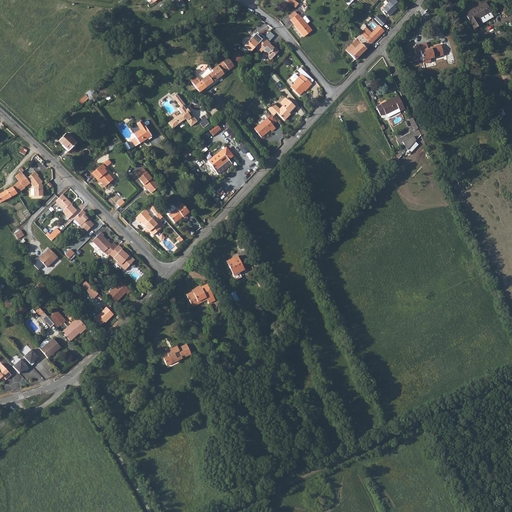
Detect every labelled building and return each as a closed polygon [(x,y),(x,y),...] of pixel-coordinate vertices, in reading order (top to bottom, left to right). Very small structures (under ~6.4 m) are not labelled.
[(387,0),(389,2),(383,8),(389,15),(396,8),(394,7),(397,3),(393,0),(387,0)] [(486,2),(466,14),(475,28),(494,16),(486,2)] [(297,14),(291,19),(294,23),(294,24),(304,36),(312,30),(307,23),(310,21),(305,16),(302,18),(302,17),(301,18),(298,14),(297,14)] [(377,15),(374,18),(380,24),(383,20),(377,15)] [(367,27),(360,33),(371,44),(384,31),(379,25),(372,32),(367,27)] [(360,33),(359,31),(354,36),(357,39),(346,50),(356,59),(371,44),(360,33)] [(259,43),(253,37),(245,45),(252,51),(256,47),(259,43)] [(259,43),(256,47),(262,53),(264,50),(266,52),(268,52),(270,54),(271,58),(274,58),(279,53),(277,49),(278,48),(266,37),(259,43)] [(427,41),(415,44),(416,51),(421,49),(422,55),(420,55),(420,58),(421,59),(423,59),(424,62),(430,61),(430,58),(444,55),(441,44),(428,47),(427,41)] [(239,54),(235,58),(240,63),(244,59),(239,54)] [(234,65),(228,57),(212,69),(208,64),(195,74),(196,76),(190,80),(199,91),(229,70),(234,65)] [(296,83),(292,87),(300,95),(309,86),(310,87),(313,84),(312,83),(304,74),(306,72),(302,68),(300,70),(303,74),(299,77),(297,74),(295,74),(292,77),(292,79),(295,81),(295,82),(296,83)] [(306,72),(304,74),(312,83),(315,80),(306,72)] [(275,85),(280,80),(275,74),(270,79),(275,85)] [(374,102),(379,101),(375,84),(370,85),(374,102)] [(90,91),(80,100),(83,104),(90,98),(93,102),(97,99),(90,91)] [(281,102),(284,105),(289,99),(287,96),(281,102)] [(400,96),(377,107),(381,116),(385,114),(386,114),(399,108),(402,112),(406,110),(400,96)] [(198,123),(194,116),(192,118),(189,114),(187,111),(189,110),(180,99),(177,101),(182,108),(179,110),(183,114),(179,117),(176,120),(170,124),(174,129),(183,122),(184,123),(187,120),(192,127),(198,123)] [(274,102),(269,108),(274,115),(277,112),(285,119),(291,113),(290,112),(296,105),(289,99),(284,105),(281,109),(274,102)] [(269,117),(256,128),(263,137),(272,129),(273,131),(277,128),(269,117)] [(140,120),(129,128),(139,143),(151,134),(140,120)] [(218,123),(209,129),(213,136),(222,130),(218,123)] [(66,133),(59,140),(69,150),(76,142),(66,133)] [(120,141),(117,138),(109,143),(112,147),(120,141)] [(403,143),(407,152),(416,142),(414,138),(403,143)] [(222,150),(208,161),(215,171),(216,171),(229,160),(223,151),(222,150)] [(103,163),(92,172),(98,179),(99,178),(105,186),(115,179),(105,167),(106,167),(103,163)] [(135,174),(138,178),(146,171),(143,168),(135,174)] [(16,194),(18,193),(25,188),(24,187),(30,183),(26,178),(21,171),(15,176),(18,181),(12,186),(0,193),(0,201),(0,202),(12,196),(16,194)] [(35,171),(26,178),(30,183),(34,187),(34,197),(43,196),(42,185),(41,185),(40,184),(41,183),(42,182),(38,176),(38,175),(35,171)] [(146,171),(138,178),(143,184),(144,184),(151,193),(158,187),(146,171)] [(63,194),(56,201),(65,210),(63,211),(69,218),(77,210),(71,204),(72,203),(63,194)] [(191,214),(182,203),(176,208),(175,206),(173,206),(167,211),(167,213),(175,223),(183,217),(185,219),(191,214)] [(145,209),(138,216),(154,234),(160,228),(148,215),(149,214),(145,209)] [(83,210),(74,218),(86,232),(94,224),(85,215),(86,213),(83,210)] [(138,216),(135,218),(139,223),(140,222),(145,227),(144,228),(144,230),(146,232),(148,232),(149,231),(152,235),(154,234),(138,216)] [(57,227),(48,236),(52,239),(61,231),(57,227)] [(19,239),(25,235),(21,229),(15,234),(19,239)] [(105,252),(109,255),(110,254),(114,250),(117,246),(114,242),(111,244),(103,236),(105,235),(102,232),(93,240),(104,252),(105,252)] [(114,250),(110,254),(118,261),(122,266),(121,267),(125,271),(134,261),(126,254),(122,250),(123,249),(119,245),(117,246),(114,250)] [(50,248),(40,258),(48,266),(59,256),(50,248)] [(71,249),(65,254),(69,257),(74,252),(71,249)] [(127,253),(126,254),(134,261),(135,260),(127,253)] [(238,253),(226,259),(233,272),(239,269),(240,272),(245,269),(238,253)] [(257,274),(253,276),(258,286),(262,284),(257,274)] [(132,290),(120,279),(117,282),(119,284),(107,295),(115,303),(127,292),(129,293),(132,290)] [(86,280),(82,284),(94,296),(98,292),(86,280)] [(41,283),(35,289),(43,298),(50,292),(41,283)] [(201,288),(194,292),(198,300),(206,296),(207,298),(209,302),(215,298),(207,283),(200,286),(201,288)] [(193,290),(186,294),(191,304),(198,300),(194,292),(193,290)] [(3,304),(8,310),(15,304),(10,298),(3,304)] [(18,308),(22,314),(28,309),(24,304),(18,308)] [(107,307),(95,319),(101,325),(106,319),(107,320),(114,314),(107,307)] [(57,311),(50,318),(55,324),(59,328),(61,326),(65,330),(63,332),(71,341),(80,332),(81,333),(88,327),(79,318),(69,327),(65,322),(67,321),(57,311)] [(45,312),(41,316),(47,322),(52,327),(55,324),(50,318),(45,312)] [(53,338),(40,349),(48,358),(61,347),(53,338)] [(173,362),(171,360),(181,355),(183,358),(192,353),(187,343),(178,348),(177,345),(160,353),(162,358),(163,358),(168,367),(179,362),(178,360),(173,362)] [(29,363),(31,365),(34,362),(33,360),(37,356),(31,349),(23,356),(29,363)] [(23,356),(20,358),(27,365),(29,363),(23,356)] [(12,365),(19,373),(24,368),(25,370),(28,367),(27,365),(20,358),(12,365)] [(0,376),(2,375),(3,377),(5,379),(10,374),(0,362),(0,376)]
